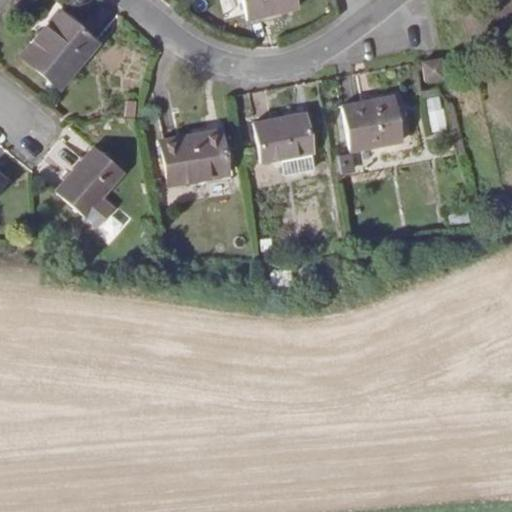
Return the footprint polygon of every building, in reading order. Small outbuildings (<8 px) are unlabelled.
[(295,0),(241,0),(247,20),(298,7),(295,0)] [(96,43),(58,10),(20,57),(58,88),(96,43)] [(441,59),(422,62),(425,82),(444,78),(441,59)] [(394,97),(341,107),(349,150),(402,140),(394,97)] [(305,114),(252,124),(259,163),(279,159),(282,175),(313,168),(310,154),(312,153),(305,114)] [(219,131),(159,141),(167,185),(227,174),(219,131)] [(94,147),(55,192),(84,217),(123,172),(94,147)] [(450,228),(471,225),(469,211),(448,214),(450,228)]
